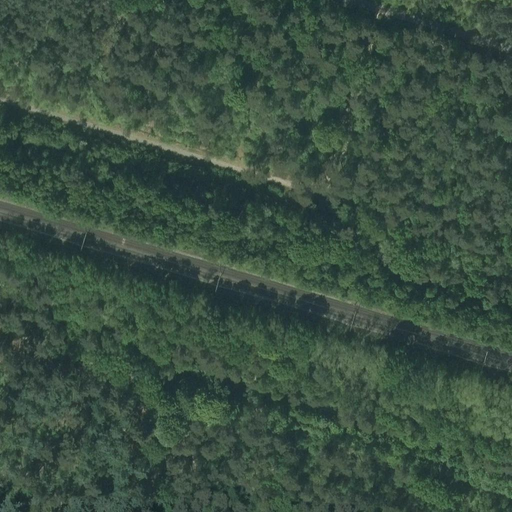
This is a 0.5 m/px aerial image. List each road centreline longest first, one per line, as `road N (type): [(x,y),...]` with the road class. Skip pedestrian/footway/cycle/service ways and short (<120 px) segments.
road 1 (track): [(297,186),(275,195),(0,138)]
road 2 (track): [(319,193),(511,248)]
road 3 (track): [(371,5),(319,193)]
road 4 (track): [(230,167),(281,0)]
road 5 (unclassified): [(511,48),(352,0)]
